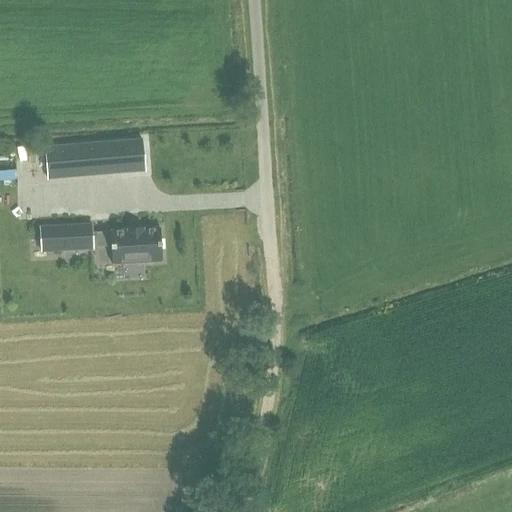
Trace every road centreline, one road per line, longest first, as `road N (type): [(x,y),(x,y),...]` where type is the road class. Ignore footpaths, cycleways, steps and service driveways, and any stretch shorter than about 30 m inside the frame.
road 1 (track): [(239,511),(273,352),(270,238)]
road 2 (unclassified): [(254,0),(270,238)]
